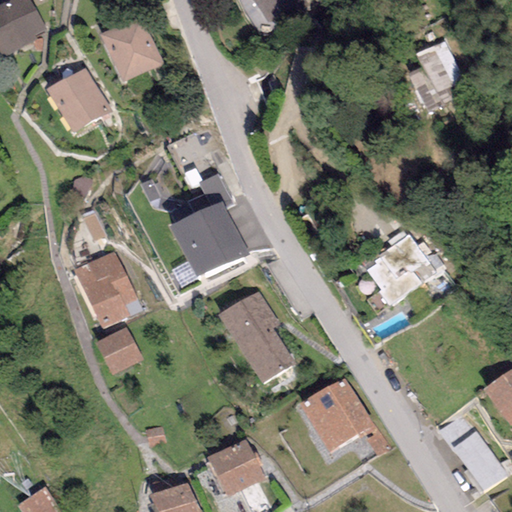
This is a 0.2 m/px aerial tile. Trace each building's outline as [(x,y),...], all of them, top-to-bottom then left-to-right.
[(47,33),(27,0),(16,0),(0,9),(0,60),(3,65),(39,44),(37,39),(47,33)] [(311,9),(305,0),(248,0),(273,35),(311,9)] [(165,68),(143,20),(100,40),(122,87),(165,68)] [(444,43),(416,59),(423,71),(407,79),(429,118),(473,93),(444,43)] [(112,115),(83,71),(47,95),(75,138),(112,115)] [(205,199),(226,194),(221,175),(200,181),(205,199)] [(247,258),(220,209),(169,237),(196,287),(247,258)] [(437,275),(409,236),(363,269),(391,308),(437,275)] [(140,312),(112,256),(75,274),(103,330),(140,312)] [(280,329),(259,295),(218,320),(261,390),(297,368),(275,332),(280,329)] [(139,362),(124,334),(99,347),(114,375),(139,362)] [(511,372),(483,394),(511,431),(511,429),(511,372)] [(345,381),(299,409),(330,458),(371,433),(373,437),(366,442),(376,458),(390,449),(374,422),(371,424),(345,381)] [(481,493),(506,480),(481,431),(456,444),(481,493)] [(245,442),(206,462),(226,501),(262,482),(260,477),(263,476),(245,442)] [(199,511),(188,487),(149,501),(154,511),(199,511)] [(58,511),(46,491),(18,509),(19,511),(58,511)]
